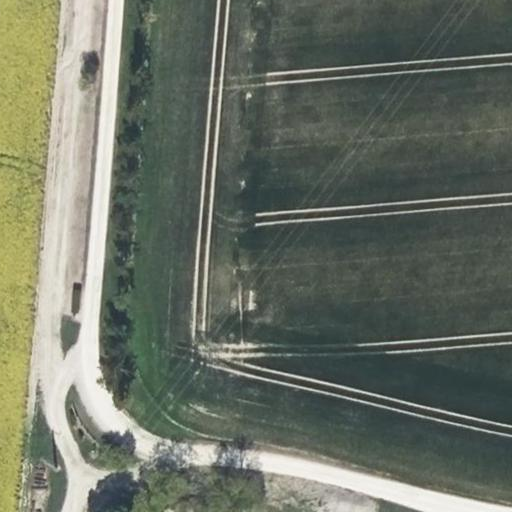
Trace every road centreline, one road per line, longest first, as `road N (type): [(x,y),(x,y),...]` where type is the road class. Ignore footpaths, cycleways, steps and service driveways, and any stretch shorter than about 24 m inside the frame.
road 1 (track): [(502,511),(435,500),(293,453),(156,447),(111,421),(95,388),(86,329),(110,0)]
road 2 (track): [(94,477),(66,441),(50,369),(73,0)]
road 3 (track): [(356,511),(300,488),(94,477),(65,499),(63,511)]
